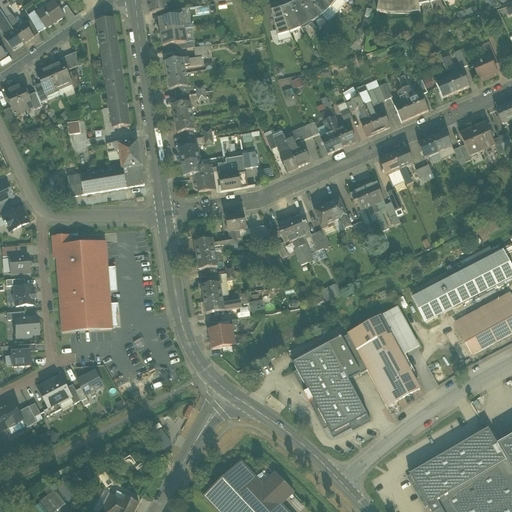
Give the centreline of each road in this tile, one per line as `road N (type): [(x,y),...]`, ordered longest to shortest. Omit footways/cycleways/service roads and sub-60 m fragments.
road 1 (residential): [(511,90),(260,199),(164,215)]
road 2 (tertiary): [(164,215),(131,0)]
road 3 (residential): [(0,393),(51,367),(40,210)]
road 4 (residential): [(342,484),(411,422),(511,360)]
road 5 (tertiary): [(227,391),(186,338),(164,215)]
road 6 (tertiary): [(342,484),(290,434),(227,391)]
road 7 (residential): [(121,0),(0,77)]
road 8 (unclassified): [(155,511),(227,391)]
road 9 (residential): [(164,215),(40,210)]
